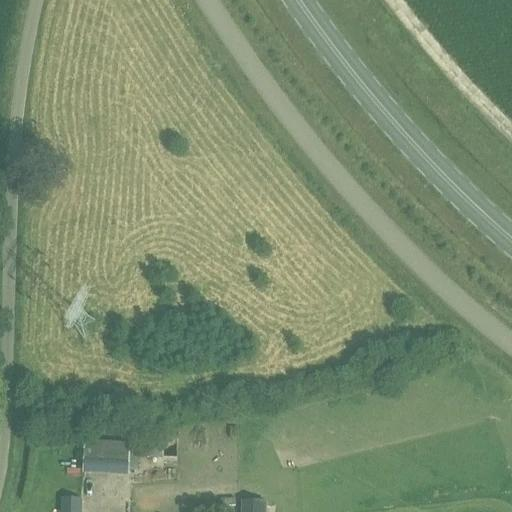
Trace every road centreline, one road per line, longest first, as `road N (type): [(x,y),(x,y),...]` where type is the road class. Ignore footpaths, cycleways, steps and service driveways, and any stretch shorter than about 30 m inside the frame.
road 1 (unclassified): [(511,343),(450,293),(329,166),(210,0)]
road 2 (unclassified): [(0,449),(14,133),(35,0)]
road 3 (primary): [(511,238),(408,138),(299,0)]
